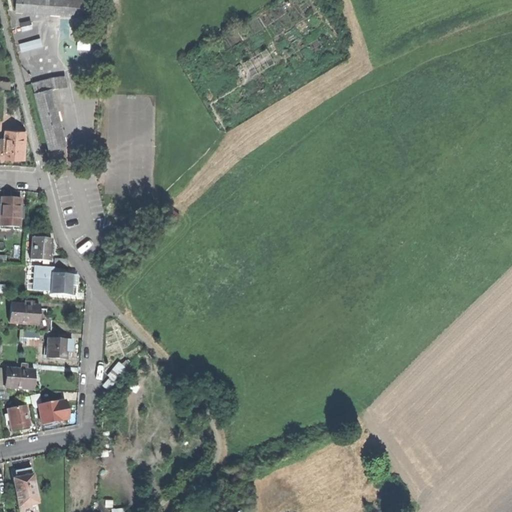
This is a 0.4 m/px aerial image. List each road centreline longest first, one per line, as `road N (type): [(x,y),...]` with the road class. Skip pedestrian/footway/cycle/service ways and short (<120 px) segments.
road 1 (unclassified): [(106,299),(194,394),(217,434),(216,466),(153,511)]
road 2 (residential): [(0,450),(83,433),(92,424),(98,315),(106,299)]
road 3 (unclassified): [(0,2),(45,179)]
road 4 (unclassified): [(45,179),(63,241),(106,299)]
